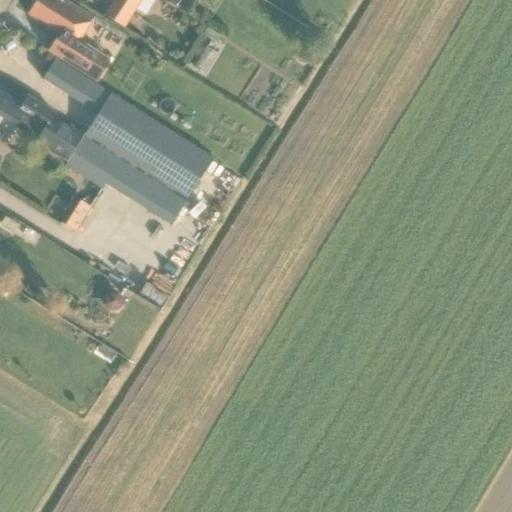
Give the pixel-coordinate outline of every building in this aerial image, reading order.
[(61,0),(60,3),(55,0),(37,0),(31,10),(29,14),(31,16),(70,40),(60,56),(64,59),(97,80),(109,61),(78,42),(93,17),(66,0),(61,0)] [(112,0),(103,14),(123,27),(140,0),(112,0)] [(207,67),(220,42),(205,35),(193,60),(207,67)] [(154,66),(160,58),(151,53),(146,61),(154,66)] [(109,92),(56,58),(42,79),(95,113),(109,92)] [(37,142),(52,118),(55,113),(27,96),(21,105),(0,92),(0,132),(8,137),(14,127),(37,142)] [(67,161),(169,225),(212,158),(111,94),(85,134),(69,160),(68,160),(67,161)] [(69,160),(85,134),(71,125),(69,129),(52,118),(37,142),(67,161),(68,160),(69,160)] [(66,224),(83,231),(94,203),(77,197),(66,224)] [(122,298),(117,292),(109,292),(104,297),(103,305),(109,310),(116,311),(122,306),(122,298)]
